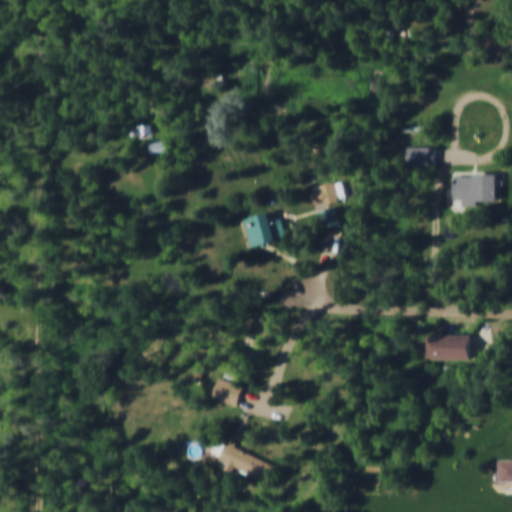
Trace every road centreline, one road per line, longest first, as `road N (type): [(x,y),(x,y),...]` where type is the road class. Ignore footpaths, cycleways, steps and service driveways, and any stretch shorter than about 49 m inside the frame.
road 1 (track): [(37,0),(45,73),(39,511)]
road 2 (residential): [(511,313),(319,308)]
